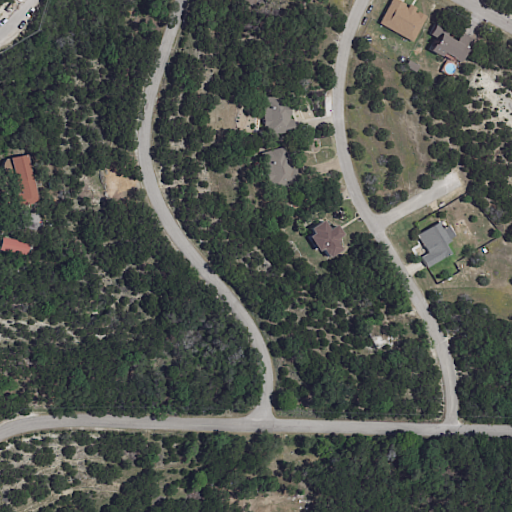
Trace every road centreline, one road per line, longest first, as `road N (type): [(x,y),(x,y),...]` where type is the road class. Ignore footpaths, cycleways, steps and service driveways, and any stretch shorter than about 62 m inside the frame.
road 1 (residential): [(511,417),(66,411),(0,433)]
road 2 (residential): [(173,0),(132,156),(267,363),(266,412)]
road 3 (residential): [(362,0),(332,87),(364,231),(430,359),(440,419)]
